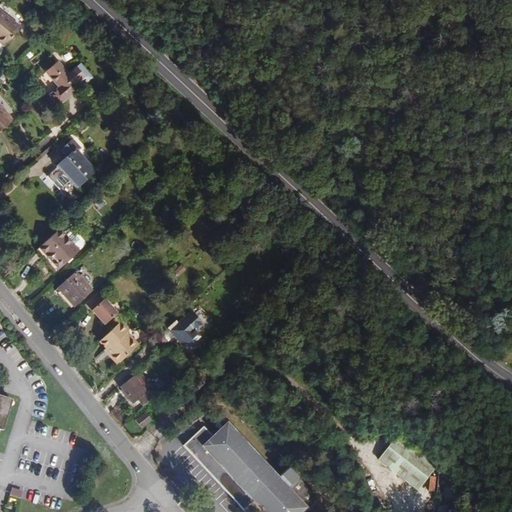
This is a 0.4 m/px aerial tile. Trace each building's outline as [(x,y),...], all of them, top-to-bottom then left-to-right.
[(21,27),(0,10),(0,41),(5,46),(21,27)] [(227,23),(215,14),(207,21),(217,30),(227,23)] [(246,36),(231,52),(238,59),(253,42),(246,36)] [(268,70),(276,63),(268,57),(262,63),(268,70)] [(46,71),(59,88),(50,95),(58,104),(78,88),(57,62),(46,71)] [(0,131),(13,121),(0,104),(0,131)] [(56,167),(57,167),(47,176),(66,196),(75,188),(76,189),(96,170),(78,151),(81,149),(72,140),(60,150),(66,157),(56,167)] [(354,161),(363,170),(377,156),(368,147),(354,161)] [(179,154),(174,159),(179,164),(184,160),(179,154)] [(194,165),(190,168),(194,174),(198,171),(194,165)] [(79,251),(59,229),(39,247),(59,269),(79,251)] [(175,263),(170,269),(172,272),(178,266),(175,263)] [(58,288),(74,306),(92,290),(76,272),(58,288)] [(170,280),(166,284),(171,289),(175,285),(170,280)] [(479,300),(467,288),(459,296),(471,308),(479,300)] [(117,313),(98,292),(86,304),(104,324),(117,313)] [(195,304),(184,315),(190,322),(202,311),(195,304)] [(157,337),(165,345),(175,336),(187,348),(196,339),(184,326),(186,325),(181,320),(178,323),(175,320),(157,337)] [(120,322),(99,341),(106,348),(109,345),(114,351),(109,355),(118,364),(136,347),(125,336),(128,333),(129,332),(120,322)] [(138,345),(128,333),(125,336),(136,347),(138,345)] [(109,345),(106,348),(104,350),(109,355),(114,351),(109,345)] [(170,371),(165,376),(168,380),(173,375),(170,371)] [(145,390),(135,376),(121,386),(132,403),(138,399),(143,405),(154,395),(151,392),(153,390),(150,386),(145,390)] [(0,426),(9,399),(0,395),(0,426)] [(135,421),(141,428),(151,419),(146,413),(135,421)] [(183,445),(244,510),(254,501),(263,511),(302,511),(317,498),(289,468),(279,477),(228,423),(213,436),(204,426),(183,445)] [(397,435),(378,459),(418,490),(437,466),(397,435)] [(382,511),(380,504),(366,500),(363,511),(364,511),(382,511)]
